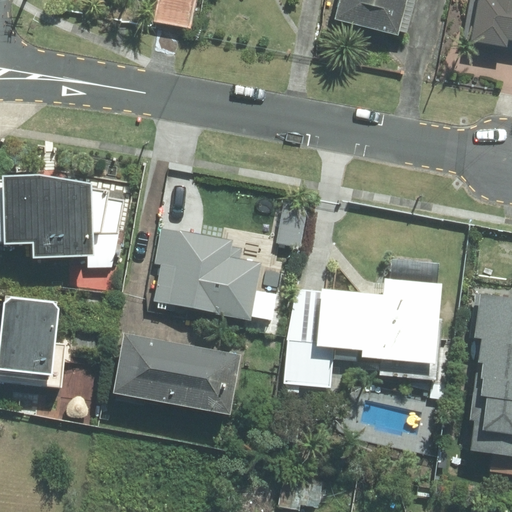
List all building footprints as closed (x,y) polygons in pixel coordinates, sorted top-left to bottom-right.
[(159,0),(155,24),(193,31),(198,0),(159,0)] [(341,0),(336,22),(398,37),(407,0),(341,0)] [(511,0),(480,0),(472,46),(511,54),(511,0)] [(38,180),(0,181),(0,244),(32,244),(33,261),(94,258),(91,188),(38,180)] [(234,242),(163,229),(156,265),(162,265),(155,304),(221,316),(221,318),(253,324),(263,266),(231,260),(234,242)] [(438,367),(445,287),(397,283),(396,298),(325,293),(321,351),(366,355),(365,362),(438,367)] [(511,299),(477,295),(471,340),(484,342),(470,452),(511,457),(511,299)] [(0,382),(59,390),(65,344),(52,342),(57,304),(6,297),(0,347),(0,382)] [(233,420),(244,359),(127,337),(115,398),(233,420)] [(320,511),(324,487),(284,481),(280,509),(298,511),(298,507),(320,511)] [(480,511),(477,500),(435,511),(480,511)]
